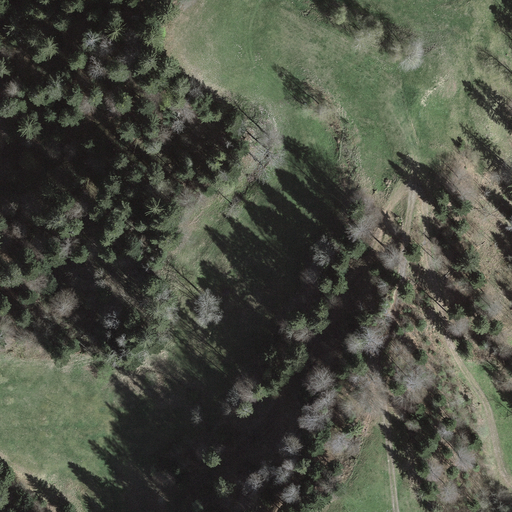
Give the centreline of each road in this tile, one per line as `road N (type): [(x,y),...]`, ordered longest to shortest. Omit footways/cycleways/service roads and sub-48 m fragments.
road 1 (track): [(511,485),(487,407),(454,355),(429,264),(424,198),(413,188),(396,302),(378,358),(396,511)]
road 2 (track): [(413,188),(400,191),(269,417),(175,511)]
